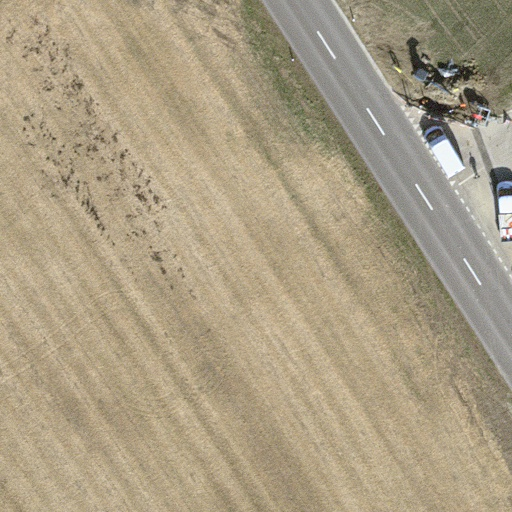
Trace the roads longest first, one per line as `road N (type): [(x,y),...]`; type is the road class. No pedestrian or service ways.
road 1 (tertiary): [(293,0),(439,226)]
road 2 (tertiary): [(439,226),(511,338)]
